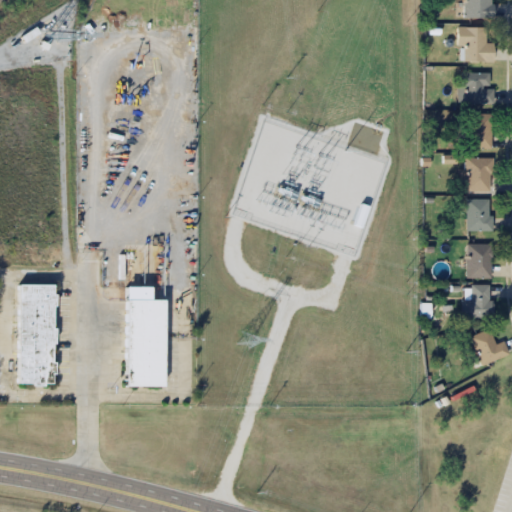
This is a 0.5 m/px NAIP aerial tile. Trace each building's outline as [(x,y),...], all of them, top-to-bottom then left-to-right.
[(491,18),(491,0),(462,0),(462,18),(491,18)] [(493,44),(484,44),(484,27),(457,27),(457,62),(493,62),(493,44)] [(459,103),(492,103),(492,73),(459,73),(459,103)] [(490,149),(490,114),(466,114),(466,149),(490,149)] [(490,158),(464,158),(464,192),(490,192),(490,158)] [(490,231),(490,199),(465,199),(465,231),(490,231)] [(490,278),(490,244),(465,244),(465,278),(490,278)] [(461,317),(490,317),(490,284),(469,284),(469,288),(461,288),(461,317)] [(17,385),(53,385),(53,285),(18,285),(17,385)] [(125,387),(163,387),(163,300),(125,300),(125,387)] [(467,337),(480,366),(508,354),(502,341),(494,344),(487,328),(467,337)]
